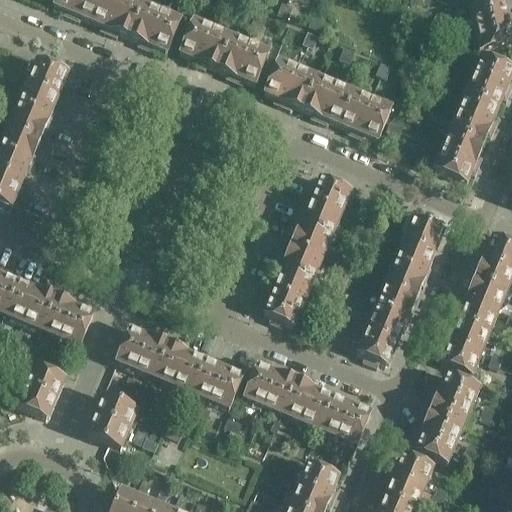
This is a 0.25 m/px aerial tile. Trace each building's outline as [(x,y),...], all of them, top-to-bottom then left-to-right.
[(70,23),(79,0),(57,0),(53,11),(64,15),(62,19),(70,23)] [(91,27),(101,0),(79,0),(70,23),(79,27),(81,22),(91,27)] [(108,39),(123,1),(120,0),(111,0),(110,0),(101,0),(91,27),(101,31),(99,35),(108,39)] [(228,9),(230,3),(221,0),(220,0),(218,5),(228,9)] [(128,42),(141,13),(132,9),(134,5),(123,1),(108,39),(116,42),(118,38),(128,42)] [(225,14),(228,9),(218,5),(216,11),(225,14)] [(288,17),(290,11),(281,7),(278,13),(288,17)] [(511,25),(511,22),(510,17),(506,18),(503,7),(468,16),(473,36),(511,25)] [(145,54),(161,17),(148,11),(146,15),(141,13),(128,42),(138,46),(137,51),(145,54)] [(285,22),(288,17),(278,13),(276,19),(285,22)] [(265,25),(267,19),(258,15),(256,21),(265,25)] [(166,58),(180,25),(161,17),(145,54),(154,58),(155,54),(166,58)] [(437,31),(441,22),(435,20),(431,29),(437,31)] [(263,30),(265,25),(256,21),(253,26),(263,30)] [(320,35),(324,26),(313,22),(309,31),(320,35)] [(442,33),(446,24),(441,22),(437,31),(442,33)] [(196,71),(212,33),(193,25),(179,59),(189,63),(188,67),(196,71)] [(511,47),(511,40),(511,36),(511,35),(511,25),(473,36),(479,56),(511,47)] [(217,75),(229,45),(222,42),(223,38),(212,33),(196,71),(205,74),(207,70),(217,75)] [(314,45),(316,40),(307,36),(305,42),(314,45)] [(312,51),(314,45),(305,42),(302,47),(312,51)] [(234,86),(249,49),(236,43),(234,47),(229,45),(217,75),(227,79),(225,83),(234,86)] [(254,90),(267,61),(268,57),(249,49),(234,86),(242,90),(244,86),(254,90)] [(351,61),(354,55),(344,52),(342,57),(351,61)] [(422,66),(426,56),(421,54),(417,63),(422,66)] [(428,68),(432,59),(426,56),(422,66),(428,68)] [(349,66),(351,61),(342,57),(340,63),(349,66)] [(511,87),(509,86),(511,78),(511,75),(480,62),(472,81),(509,97),(511,89),(511,87)] [(58,101),(66,81),(65,78),(59,75),(61,70),(46,64),(44,69),(36,66),(26,88),(58,101)] [(281,111),(297,74),(278,66),(264,99),(274,103),(272,107),(281,111)] [(389,77),(391,71),(382,67),(380,73),(389,77)] [(386,82),(389,77),(380,73),(377,78),(386,82)] [(301,115),(314,85),(307,82),(308,79),(297,74),(281,111),(289,115),(291,111),(301,115)] [(17,84),(19,80),(10,76),(8,81),(17,84)] [(15,89),(17,84),(8,81),(6,85),(15,89)] [(506,105),(509,97),(472,81),(467,93),(471,94),(468,101),(497,113),(502,103),(506,105)] [(318,127),(334,89),(321,84),(320,88),(314,85),(301,115),(311,119),(310,123),(318,127)] [(52,115),(58,101),(26,88),(17,111),(50,125),(54,116),(52,115)] [(339,131),(351,101),(344,98),(345,94),(334,89),(318,127),(327,130),(328,126),(339,131)] [(406,102),(409,93),(404,91),(400,100),(406,102)] [(411,105),(415,96),(409,93),(406,102),(411,105)] [(0,103),(8,107),(10,102),(0,98),(0,99),(0,103)] [(356,142),(371,105),(359,100),(357,104),(351,101),(339,131),(349,135),(347,139),(356,142)] [(493,124),(497,113),(468,101),(466,108),(461,106),(456,118),(494,134),(497,125),(493,124)] [(376,146),(390,113),(371,105),(356,142),(364,146),(366,142),(376,146)] [(47,133),(50,125),(17,111),(8,133),(39,146),(45,132),(47,133)] [(490,142),(494,134),(456,118),(451,131),(455,133),(453,139),(482,151),(486,141),(490,142)] [(390,140),(394,131),(388,128),(384,138),(390,140)] [(395,142),(399,133),(394,131),(390,140),(395,142)] [(33,160),(39,146),(8,133),(0,150),(0,156),(31,169),(35,161),(33,160)] [(477,161),(482,151),(453,139),(449,146),(445,145),(440,156),(478,171),(481,163),(477,161)] [(28,178),(31,169),(0,156),(0,182),(20,191),(26,177),(28,178)] [(474,180),(478,171),(440,156),(432,175),(466,189),(470,178),(474,180)] [(0,214),(8,218),(20,191),(0,182),(0,214)] [(340,220),(350,197),(341,194),(343,189),(329,183),(327,188),(321,185),(318,187),(309,207),(340,220)] [(331,242),(340,220),(309,207),(303,221),(301,220),(298,228),(331,242)] [(434,259),(443,237),(412,223),(403,246),(434,259)] [(322,265),(331,242),(298,228),(294,237),(296,238),(290,252),(322,265)] [(511,275),(511,251),(491,242),(486,255),(482,253),(479,262),(511,275)] [(428,273),(434,259),(403,246),(393,268),(427,282),(430,274),(428,273)] [(312,287),(322,265),(290,252),(284,265),(282,265),(279,273),(312,287)] [(385,260),(374,256),(373,260),(383,264),(385,260)] [(383,264),(373,260),(371,264),(382,268),(383,264)] [(506,297),(511,282),(511,275),(479,262),(475,270),(479,272),(474,284),(506,297)] [(343,269),(333,265),(331,269),(342,273),(343,269)] [(423,291),(427,282),(393,268),(384,291),(415,304),(421,290),(423,291)] [(342,273),(331,269),(330,273),(340,277),(342,273)] [(303,309),(312,287),(279,273),(275,282),(277,282),(271,296),(303,309)] [(5,317),(17,287),(7,283),(9,279),(0,275),(0,276),(0,317),(1,315),(5,317)] [(376,283),(365,278),(363,282),(374,287),(376,283)] [(374,287),(363,282),(362,286),(372,291),(374,287)] [(497,318),(506,297),(474,284),(469,296),(465,295),(461,303),(497,318)] [(22,329),(38,291),(29,287),(28,292),(17,287),(5,317),(9,319),(7,322),(22,329)] [(334,291),(324,287),(322,291),(333,295),(334,291)] [(42,333),(55,303),(45,299),(46,295),(38,291),(22,329),(37,335),(38,331),(42,333)] [(333,295),(322,291),(320,295),(331,299),(333,295)] [(409,318),(415,304),(384,291),(375,313),(408,327),(411,319),(409,318)] [(293,332),(303,309),(271,296),(263,317),(264,320),(270,323),(268,327),(283,333),(285,329),(293,332)] [(366,305),(356,301),(354,305),(365,309),(366,305)] [(59,344),(75,307),(67,303),(65,307),(55,303),(42,333),(46,334),(45,338),(59,344)] [(489,339),(497,318),(461,303),(458,312),(462,314),(457,326),(489,339)] [(365,309),(354,305),(353,309),(363,313),(365,309)] [(79,352),(93,319),(82,314),(84,310),(75,307),(59,344),(79,352)] [(323,318),(326,311),(315,307),(312,313),(323,318)] [(320,325),(323,318),(312,313),(310,320),(320,325)] [(404,336),(408,327),(375,313),(365,335),(397,349),(402,335),(404,336)] [(355,331),(358,324),(348,320),(345,327),(355,331)] [(480,360),(489,339),(457,326),(452,338),(448,336),(444,345),(480,360)] [(352,338),(355,331),(345,327),(342,334),(352,338)] [(134,376),(150,338),(142,335),(140,339),(129,334),(115,367),(134,376)] [(388,369),(397,349),(365,335),(356,358),(364,362),(362,367),(376,373),(378,368),(385,370),(388,369)] [(153,383),(167,350),(157,346),(159,342),(150,338),(134,376),(153,383)] [(471,381),(480,360),(444,345),(441,353),(445,355),(440,368),(471,381)] [(172,391),(187,354),(179,350),(177,354),(167,350),(153,383),(172,391)] [(191,399),(204,366),(194,362),(196,357),(187,354),(172,391),(191,399)] [(500,368),(502,362),(493,358),(491,364),(500,368)] [(497,374),(500,368),(491,364),(488,370),(497,374)] [(23,375),(25,368),(16,365),(14,371),(23,375)] [(209,407),(225,370),(216,366),(215,370),(204,366),(191,399),(209,407)] [(228,415),(242,382),(232,377),(233,373),(225,370),(209,407),(228,415)] [(262,412),(278,374),(269,371),(268,375),(257,370),(243,404),(262,412)] [(56,405),(63,387),(62,384),(33,372),(24,391),(56,405)] [(281,420),(295,386),(285,382),(286,378),(278,374),(262,412),(281,420)] [(470,413),(478,394),(445,380),(441,390),(437,389),(433,397),(470,413)] [(299,427),(315,390),(307,386),(305,391),(295,386),(281,420),(299,427)] [(318,435),(332,402),(322,398),(324,394),(315,390),(299,427),(318,435)] [(48,423),(56,405),(24,391),(16,411),(32,418),(45,424),(48,423)] [(462,432),(470,413),(433,397),(429,406),(434,407),(429,418),(462,432)] [(128,435),(137,415),(102,401),(93,421),(128,435)] [(337,443),(353,406),(344,402),(342,406),(332,402),(318,435),(337,443)] [(356,451),(370,418),(359,413),(361,409),(353,406),(337,443),(356,451)] [(490,421),(493,415),(484,411),(481,417),(490,421)] [(488,427),(490,421),(481,417),(479,423),(488,427)] [(455,450),(462,432),(429,418),(425,428),(421,426),(417,434),(455,450)] [(120,455),(128,435),(93,421),(85,441),(109,451),(120,455)] [(230,434),(234,425),(228,423),(224,432),(230,434)] [(237,437),(241,428),(234,425),(230,434),(237,437)] [(178,444),(181,436),(169,431),(165,439),(178,444)] [(145,442),(147,436),(138,432),(136,438),(145,442)] [(446,469),(455,450),(417,434),(414,443),(418,445),(413,455),(446,469)] [(142,449),(145,442),(136,438),(133,445),(142,449)] [(475,459),(477,453),(468,449),(465,455),(475,459)] [(472,465),(475,459),(465,455),(463,461),(472,465)] [(423,495),(432,474),(400,460),(395,473),(391,471),(387,479),(423,495)] [(296,472),(299,467),(299,466),(290,462),(287,469),(296,472)] [(333,495),(338,483),(306,470),(298,489),(334,504),(337,497),(333,495)] [(406,511),(415,511),(423,495),(387,479),(384,488),(388,490),(383,502),(406,511)] [(331,510),(334,504),(298,489),(289,509),(295,511),(325,511),(327,509),(331,510)] [(443,503),(446,497),(436,493),(434,499),(443,503)] [(134,511),(139,502),(120,494),(112,511),(134,511)] [(441,509),(443,503),(434,499),(431,505),(441,509)] [(156,511),(158,510),(139,502),(134,511),(156,511)] [(406,511),(383,502),(378,511),(406,511)]
